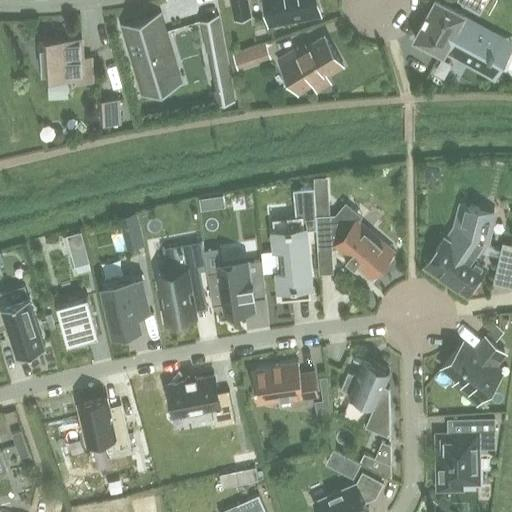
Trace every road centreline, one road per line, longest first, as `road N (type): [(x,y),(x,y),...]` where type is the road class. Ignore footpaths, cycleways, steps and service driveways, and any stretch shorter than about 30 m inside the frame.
road 1 (residential): [(412,319),(123,362),(0,394)]
road 2 (residential): [(412,319),(412,484),(399,511)]
